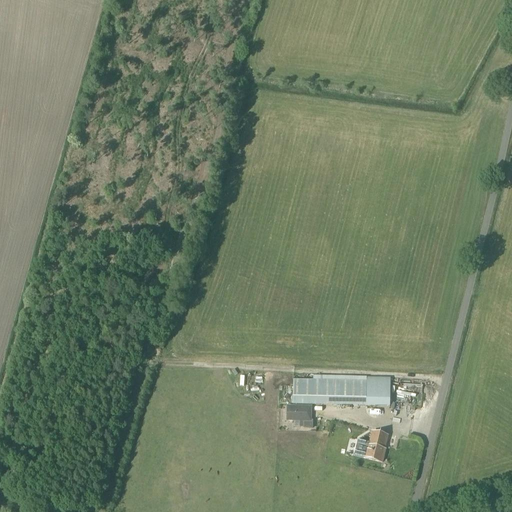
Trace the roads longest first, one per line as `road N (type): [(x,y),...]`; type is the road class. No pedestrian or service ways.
road 1 (track): [(212,0),(177,123),(178,173),(167,215),(175,259),(142,343),(150,362),(101,511)]
road 2 (unclassified): [(417,511),(511,107)]
road 3 (track): [(150,362),(447,382)]
